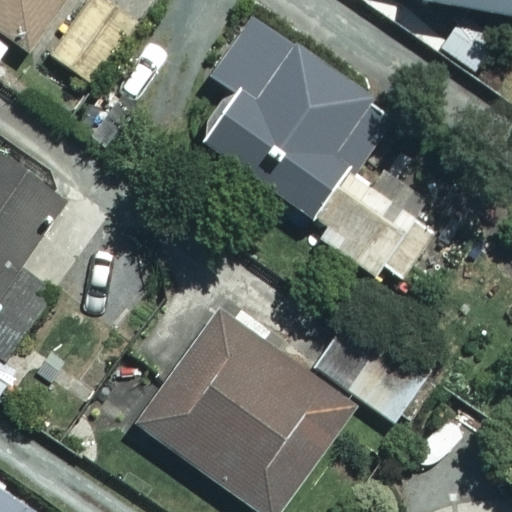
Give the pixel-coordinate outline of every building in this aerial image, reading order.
[(58,0),(0,0),(0,35),(21,51),(58,0)] [(107,0),(89,0),(52,54),(92,82),(136,20),(107,0)] [(511,0),(424,0),(511,16),(511,0)] [(388,113),(247,15),(205,75),(225,89),(191,138),(320,229),(314,237),(389,289),(429,232),(345,174),(388,113)] [(140,106),(103,83),(75,127),(113,150),(140,106)] [(52,187),(0,151),(0,363),(49,291),(12,266),(34,233),(25,227),(52,187)] [(280,511),(354,409),(215,310),(133,425),(254,511),(280,511)] [(0,511),(30,511),(0,491),(0,511)]
